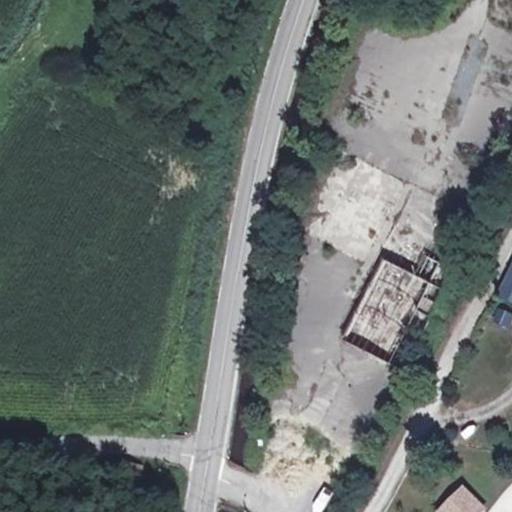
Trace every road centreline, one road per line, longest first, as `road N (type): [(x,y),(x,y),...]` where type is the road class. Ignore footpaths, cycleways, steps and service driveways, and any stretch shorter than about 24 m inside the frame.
road 1 (secondary): [(205,465),(274,59),(294,0)]
road 2 (track): [(370,511),(511,252)]
road 3 (unclassified): [(0,451),(102,435),(205,465)]
